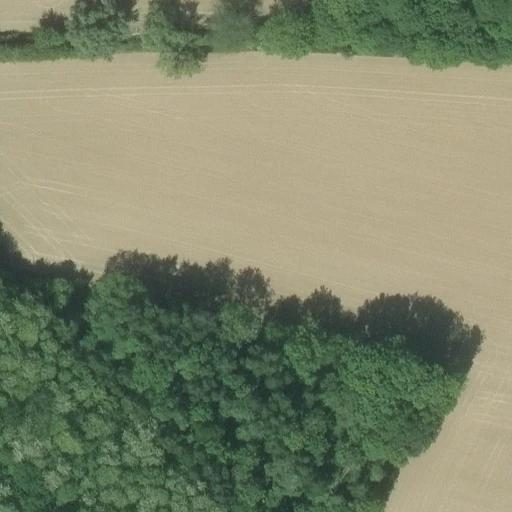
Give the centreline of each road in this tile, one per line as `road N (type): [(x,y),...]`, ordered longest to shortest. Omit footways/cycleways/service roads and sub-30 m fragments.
road 1 (track): [(0,46),(196,33),(511,54)]
road 2 (track): [(223,511),(0,279)]
